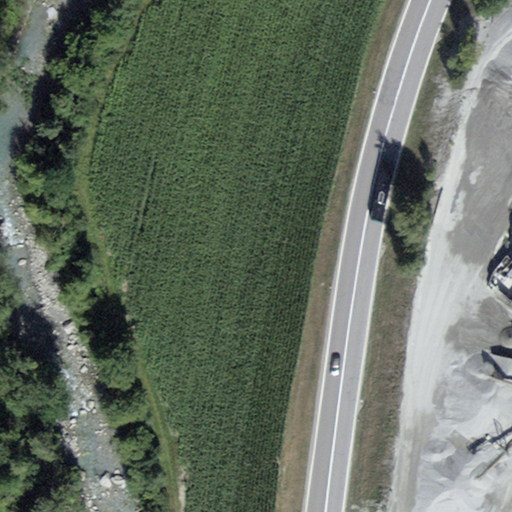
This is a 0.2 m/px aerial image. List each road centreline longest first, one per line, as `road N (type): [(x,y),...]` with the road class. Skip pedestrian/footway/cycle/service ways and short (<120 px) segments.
road 1 (primary): [(326,511),(375,154),(427,0)]
road 2 (track): [(511,184),(415,511)]
